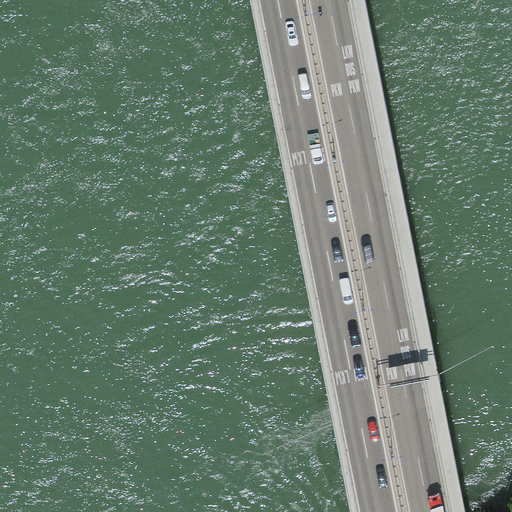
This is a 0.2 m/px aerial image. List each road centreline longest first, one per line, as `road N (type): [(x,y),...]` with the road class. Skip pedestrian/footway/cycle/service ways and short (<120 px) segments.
road 1 (motorway): [(282,0),(383,511)]
road 2 (motorway): [(430,511),(333,0)]
